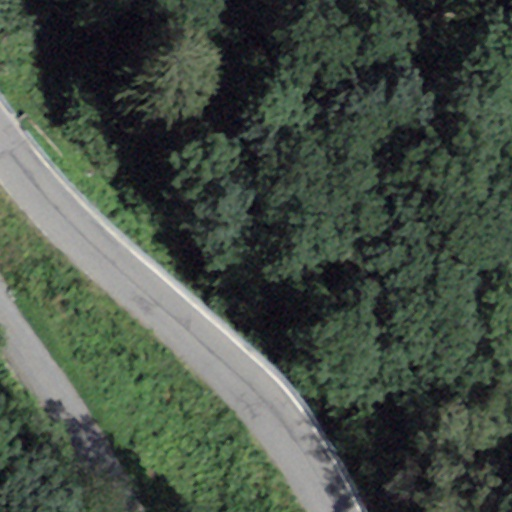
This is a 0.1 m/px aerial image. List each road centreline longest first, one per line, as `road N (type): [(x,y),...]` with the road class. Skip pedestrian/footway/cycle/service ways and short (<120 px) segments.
road 1 (tertiary): [(0,142),(65,222),(258,399),(293,443),(329,511)]
road 2 (unclassified): [(0,295),(82,422),(118,511)]
